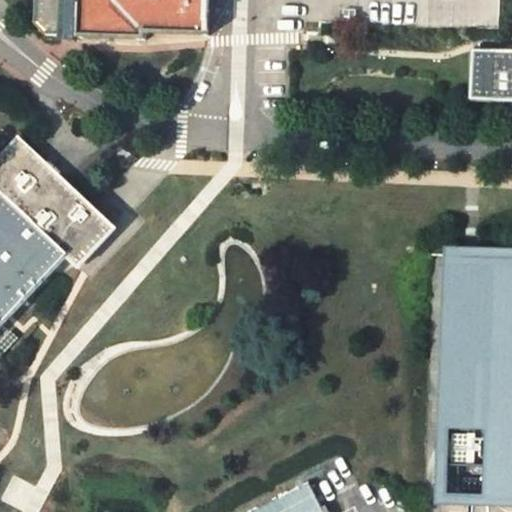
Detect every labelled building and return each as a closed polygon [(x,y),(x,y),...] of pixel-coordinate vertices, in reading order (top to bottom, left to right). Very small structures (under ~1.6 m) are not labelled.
[(147,34),(208,36),(209,0),(37,0),(37,24),(47,37),(60,37),(60,42),(78,43),(79,38),(147,40),(147,34)] [(498,50),(472,50),(470,102),(511,101),(511,52),(498,52),(498,50)] [(0,327),(68,257),(79,268),(116,228),(19,137),(0,157),(0,327)] [(511,252),(452,251),(447,497),(511,498),(511,252)] [(326,511),(310,481),(251,511),(326,511)]
